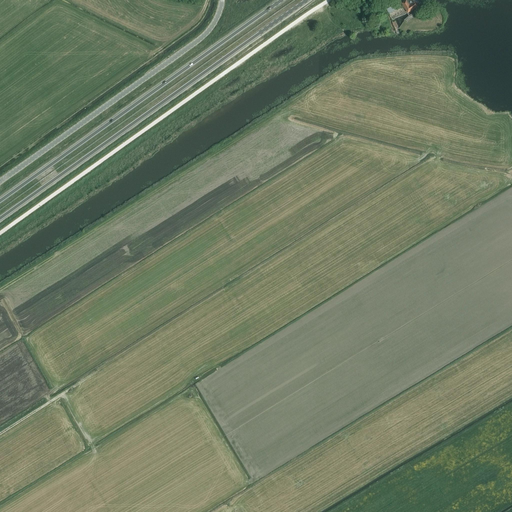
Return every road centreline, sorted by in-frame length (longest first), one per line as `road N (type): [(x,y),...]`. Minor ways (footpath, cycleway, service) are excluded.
road 1 (trunk): [(0,217),(306,0)]
road 2 (trunk): [(281,0),(0,200)]
road 3 (unclassified): [(221,0),(200,38),(0,181)]
